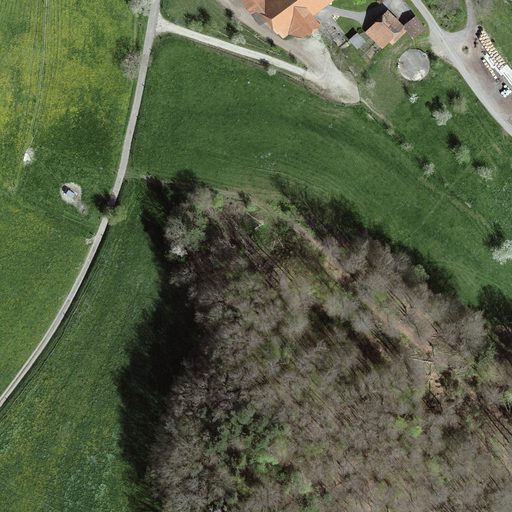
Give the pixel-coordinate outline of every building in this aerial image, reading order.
[(241,0),(251,13),(259,6),(278,31),(302,36),(317,24),(306,10),(319,0),(324,0),(327,3),(330,0),(241,0)] [(388,36),(398,26),(388,16),(370,33),(382,46),(391,38),(388,36)] [(424,27),(415,16),(403,25),(412,37),(424,27)] [(356,34),(351,38),(357,46),(363,42),(356,34)] [(488,51),(506,76),(511,71),(511,67),(496,45),(488,51)]
